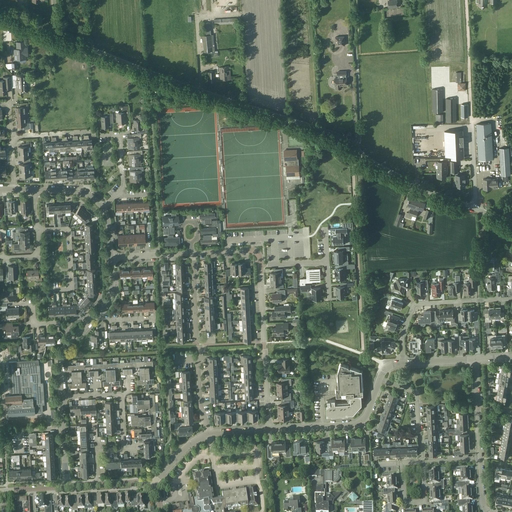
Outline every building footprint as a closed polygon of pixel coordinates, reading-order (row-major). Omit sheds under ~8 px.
[(212,51),(211,35),(202,36),(204,52),(212,51)] [(336,46),(345,45),(344,36),(335,37),(336,46)] [(17,50),(15,50),(15,57),(15,59),(17,58),(17,60),(26,59),(25,56),(28,56),(27,47),(25,48),(24,42),(16,42),(17,49),(17,50)] [(229,70),(228,67),(219,68),(220,81),(229,80),(231,79),(230,70),(229,70)] [(11,75),(11,84),(15,84),(15,85),(16,88),(17,87),(17,91),(20,91),(22,91),(22,93),(27,93),(27,87),(25,87),(25,83),(25,79),(24,79),(23,76),(20,76),(15,76),(15,75),(11,75)] [(338,78),(335,78),(335,86),(336,86),(336,89),(341,88),(341,86),(347,85),(347,77),(346,77),(346,75),(340,75),(338,75),(338,78)] [(0,93),(7,93),(7,90),(5,90),(6,88),(11,88),(10,77),(6,77),(6,80),(0,80),(0,93)] [(433,112),(443,112),(443,89),(433,89),(433,112)] [(446,122),(457,122),(456,98),(446,98),(446,122)] [(27,103),(21,104),(21,108),(15,108),(15,109),(14,110),(14,113),(15,113),(16,115),(24,114),(23,107),(27,107),(27,103)] [(117,117),(116,117),(117,123),(126,123),(126,117),(130,117),(129,106),(122,106),(122,111),(122,112),(117,113),(117,117)] [(24,114),(16,115),(17,119),(16,119),(16,127),(23,126),(23,130),(29,129),(29,127),(29,124),(24,124),(24,119),(25,119),(25,114),(24,114)] [(102,128),(109,127),(109,123),(113,123),(113,114),(108,114),(108,117),(101,117),(102,128)] [(144,126),(142,127),(142,123),(146,123),(145,115),(138,115),(138,119),(134,120),(134,130),(137,130),(137,134),(142,133),(145,133),(144,126)] [(491,124),(477,125),(479,160),(492,159),(491,124)] [(462,131),(444,132),(445,157),(451,156),(451,158),(463,158),(462,131)] [(142,137),(142,133),(132,134),(132,138),(128,138),(128,149),(140,148),(139,137),(142,137)] [(18,153),(28,152),(27,147),(31,146),(30,143),(21,144),(21,147),(18,147),(18,153)] [(133,154),(128,154),(129,165),(141,165),(140,154),(142,154),(142,150),(133,151),(133,154)] [(297,159),(297,150),(284,151),(285,160),(288,160),(288,166),(286,166),(287,176),(299,175),(299,166),(298,166),(298,159),(297,159)] [(30,159),(28,159),(28,152),(18,153),(18,159),(23,159),(23,162),(30,161),(30,159)] [(502,175),(510,174),(509,158),(501,158),(502,175)] [(29,170),(29,164),(30,164),(30,161),(23,162),(23,165),(19,165),(19,171),(29,170)] [(446,178),(446,174),(447,174),(447,166),(446,165),(446,162),(438,162),(438,169),(437,169),(437,178),(446,178)] [(134,171),(129,171),(130,182),(142,181),(141,170),(143,170),(143,167),(134,168),(134,171)] [(29,170),(19,171),(20,177),(24,176),(24,179),(32,179),(32,175),(29,176),(29,170)] [(458,175),(455,175),(456,183),(457,183),(457,187),(465,187),(464,175),(458,175)] [(497,179),(483,179),(483,189),(498,188),(497,179)] [(413,214),(418,200),(410,197),(408,204),(411,206),(408,213),(413,214)] [(416,217),(419,208),(423,210),(425,203),(418,200),(413,214),(412,215),(416,217)] [(5,214),(9,214),(9,212),(15,212),(15,201),(7,202),(7,208),(4,208),(5,214)] [(30,213),(29,201),(20,201),(20,205),(18,205),(18,210),(21,210),(21,214),(30,213)] [(73,213),(74,210),(70,210),(70,203),(65,204),(65,213),(73,213)] [(49,214),(54,214),(54,204),(46,205),(47,213),(49,213),(49,214)] [(78,217),(84,210),(80,207),(76,212),(74,210),(73,213),(78,217)] [(84,222),(91,219),(90,216),(88,214),(84,210),(78,217),(84,222)] [(177,213),(163,214),(164,224),(178,223),(177,213)] [(84,230),(93,229),(93,224),(87,224),(86,221),(84,222),(84,230)] [(217,224),(212,224),(212,227),(217,226),(218,233),(221,233),(220,232),(220,223),(217,223),(217,224)] [(20,240),(29,239),(29,232),(25,232),(24,228),(16,229),(16,232),(13,232),(14,240),(20,240)] [(347,233),(346,229),(335,230),(335,236),(333,236),(333,245),(344,244),(343,238),(346,238),(345,233),(347,233)] [(164,236),(165,245),(179,244),(179,235),(164,236)] [(29,239),(20,240),(20,244),(13,244),(14,251),(24,251),(23,247),(30,246),(29,239)] [(343,251),(334,251),(335,256),(333,256),(334,261),(335,261),(335,263),(343,263),(343,251)] [(237,264),(238,274),(246,273),(246,275),(250,275),(250,268),(246,269),(244,268),(244,263),(237,264)] [(231,274),(238,274),(237,264),(230,264),(230,269),(225,269),(226,276),(231,275),(231,274)] [(345,265),(339,265),(339,267),(336,268),(336,270),(335,270),(335,273),(336,273),(336,276),(342,275),(342,268),(345,268),(345,265)] [(6,283),(11,283),(11,279),(18,278),(17,266),(8,266),(9,277),(6,277),(6,283)] [(493,274),(493,275),(487,275),(487,278),(485,278),(486,283),(488,283),(488,290),(496,289),(495,283),(499,283),(498,272),(499,272),(499,267),(494,267),(494,272),(495,272),(495,274),(493,274)] [(271,279),(281,278),(281,272),(283,272),(282,269),(275,269),(275,273),(270,273),(271,279)] [(42,274),(38,274),(38,270),(27,271),(27,279),(36,278),(36,281),(42,280),(42,274)] [(313,270),(303,270),(304,280),(318,280),(318,271),(313,271),(313,270)] [(465,294),(473,294),(473,286),(477,286),(476,277),(469,277),(470,281),(468,283),(464,283),(465,294)] [(281,278),(271,279),(271,285),(275,285),(275,288),(284,288),(284,284),(281,285),(281,278)] [(85,284),(84,279),(79,279),(80,281),(74,281),(74,287),(76,287),(76,284),(85,284)] [(404,279),(401,279),(398,279),(396,285),(393,284),(392,284),(392,285),(391,285),(391,286),(391,287),(391,288),(392,288),(393,289),(392,291),(400,293),(400,292),(403,293),(405,288),(408,288),(408,279),(404,279)] [(417,293),(425,293),(425,290),(428,289),(428,280),(421,280),(420,281),(420,282),(417,283),(417,293)] [(433,296),(441,295),(441,290),(444,290),(444,281),(439,281),(439,283),(432,284),(433,296)] [(460,291),(460,282),(453,282),(453,285),(448,285),(448,289),(449,289),(449,295),(457,294),(456,291),(460,291)] [(88,294),(90,295),(96,296),(97,293),(97,286),(87,286),(88,294)] [(298,289),(288,290),(288,294),(295,294),(295,298),(298,298),(298,294),(298,289)] [(320,289),(312,289),(313,300),(320,299),(320,289)] [(345,289),(336,289),(336,299),(346,299),(345,289)] [(285,293),(285,290),(283,290),(283,293),(272,293),(273,302),(282,302),(281,298),(285,297),(285,293)] [(7,297),(8,303),(18,302),(18,295),(13,296),(13,291),(2,292),(2,298),(7,297)] [(172,293),(162,293),(163,301),(172,300),(172,293)] [(88,297),(90,295),(88,294),(83,300),(90,306),(94,301),(88,297)] [(399,301),(400,298),(392,295),(390,300),(389,300),(388,301),(387,303),(388,304),(389,304),(390,305),(389,307),(397,310),(398,309),(401,310),(403,303),(399,301)] [(83,300),(82,299),(78,303),(79,304),(78,305),(81,312),(84,311),(85,311),(90,306),(83,300)] [(71,315),(76,315),(78,315),(79,314),(81,312),(78,305),(70,306),(71,315)] [(273,318),(285,318),(284,311),(291,310),(290,305),(278,306),(279,311),(272,311),(273,318)] [(8,306),(0,306),(0,310),(6,310),(6,318),(19,317),(19,308),(8,309),(8,306)] [(496,309),(495,309),(495,318),(498,318),(499,318),(499,320),(504,320),(503,312),(501,312),(501,307),(496,307),(496,309)] [(489,313),(485,313),(485,322),(491,322),(491,321),(492,318),(495,318),(495,309),(494,309),(494,308),(489,308),(489,313)] [(468,320),(467,309),(461,309),(461,313),(458,313),(459,322),(464,321),(464,319),(468,319),(468,320)] [(467,309),(468,320),(474,319),(474,321),(478,321),(478,312),(474,312),(474,310),(471,310),(471,309),(467,309)] [(400,318),(395,316),(392,315),(393,313),(385,310),(384,313),(390,315),(389,318),(389,321),(388,320),(385,327),(397,331),(399,324),(397,323),(398,321),(399,321),(400,318)] [(442,320),(447,320),(446,310),(440,311),(440,315),(436,315),(436,322),(436,326),(443,326),(442,320)] [(446,310),(447,320),(451,320),(451,325),(458,325),(457,314),(453,314),(453,310),(446,310)] [(418,323),(421,322),(421,324),(422,325),(423,325),(424,325),(425,324),(425,323),(425,322),(436,322),(436,315),(436,311),(423,311),(424,315),(418,315),(418,317),(417,317),(415,321),(418,321),(418,323)] [(11,323),(3,324),(3,327),(6,327),(7,334),(11,334),(11,337),(18,337),(18,334),(19,334),(18,326),(11,326),(11,323)] [(274,336),(284,335),(284,331),(288,331),(288,323),(279,324),(279,327),(273,327),(274,336)] [(147,329),(147,338),(153,338),(153,334),(156,334),(155,327),(152,327),(152,329),(147,329)] [(100,345),(100,341),(102,341),(102,338),(107,338),(107,330),(95,331),(95,335),(92,336),(92,341),(94,341),(94,345),(100,345)] [(452,340),(448,340),(449,350),(455,350),(455,347),(459,347),(458,337),(458,333),(455,333),(455,337),(452,337),(452,340)] [(45,335),(45,342),(51,342),(51,344),(55,344),(54,334),(45,335)] [(476,338),(469,339),(470,349),(476,349),(476,343),(480,343),(479,334),(475,334),(476,338)] [(463,335),(459,335),(460,344),(463,344),(463,345),(463,349),(470,349),(469,339),(469,336),(463,336),(463,335)] [(491,335),(487,336),(487,342),(491,342),(491,348),(496,348),(496,347),(497,346),(496,338),(496,335),(491,335)] [(502,335),(496,335),(496,338),(497,346),(498,346),(498,348),(503,348),(502,341),(506,341),(505,335),(502,335)] [(422,348),(421,336),(413,336),(412,340),(410,340),(410,348),(411,348),(411,349),(411,350),(412,351),(413,351),(413,352),(418,351),(418,348),(422,348)] [(31,344),(30,341),(31,341),(30,337),(23,337),(23,341),(23,347),(29,347),(29,350),(32,350),(35,350),(34,344),(31,344)] [(443,337),(437,338),(438,348),(442,347),(442,350),(449,350),(448,340),(444,340),(444,339),(443,339),(443,337)] [(437,347),(436,338),(428,339),(428,340),(427,340),(426,340),(426,341),(425,342),(425,343),(426,351),(434,351),(433,348),(434,347),(437,347)] [(390,342),(390,341),(384,342),(384,345),(382,345),(383,354),(391,353),(390,349),(391,349),(392,348),(395,348),(395,342),(390,342)] [(145,373),(150,372),(149,366),(153,366),(153,361),(147,361),(147,356),(144,356),(145,373)] [(130,362),(127,362),(128,373),(134,373),(135,372),(135,371),(134,371),(133,371),(132,367),(136,367),(136,362),(134,362),(134,359),(130,360),(130,362)] [(139,359),(136,359),(136,367),(139,367),(140,371),(138,371),(138,372),(138,374),(139,375),(140,375),(140,373),(145,373),(144,361),(141,361),(141,360),(139,359)] [(289,364),(288,359),(282,359),(283,365),(278,365),(279,373),(290,372),(289,364)] [(8,363),(10,395),(4,396),(5,404),(4,404),(6,404),(7,415),(42,413),(42,399),(44,399),(43,382),(41,382),(40,377),(40,365),(38,365),(38,361),(8,363)] [(85,365),(83,365),(79,365),(79,362),(76,362),(76,365),(77,377),(82,377),(82,378),(83,378),(84,378),(84,375),(83,374),(82,374),(82,370),(85,370),(85,365)] [(122,374),(128,373),(127,362),(119,363),(119,368),(123,368),(123,371),(121,371),(121,372),(121,373),(122,374)] [(106,375),(111,374),(110,363),(102,364),(102,369),(106,369),(106,373),(104,373),(104,374),(104,376),(105,377),(106,377),(106,375)] [(115,368),(119,368),(119,363),(110,363),(111,374),(116,374),(116,376),(117,376),(117,375),(117,373),(116,373),(115,368)] [(88,376),(94,376),(93,364),(85,365),(85,370),(88,369),(89,374),(87,374),(87,376),(88,376)] [(99,369),(102,369),(102,364),(93,364),(94,376),(100,375),(101,375),(101,373),(100,373),(99,373),(99,369)] [(360,373),(360,370),(343,364),(342,367),(339,367),(338,372),(338,385),(340,385),(340,387),(336,387),(337,396),(350,395),(351,403),(327,404),(327,415),(353,414),(362,405),(361,395),(363,395),(363,390),(361,390),(361,382),(363,382),(362,373),(360,373)] [(72,377),(77,377),(76,365),(68,366),(68,371),(72,370),(72,377)] [(150,372),(145,373),(146,389),(149,389),(149,384),(154,384),(154,379),(150,379),(150,374),(152,374),(153,374),(153,373),(152,372),(150,372)] [(137,385),(146,384),(145,373),(140,373),(140,375),(140,380),(137,380),(137,385)] [(103,387),(112,386),(111,374),(106,375),(106,377),(106,381),(103,381),(103,387)] [(116,381),(116,376),(116,374),(111,374),(112,386),(120,386),(120,381),(116,381)] [(69,388),(78,388),(77,377),(72,377),(72,383),(69,383),(69,388)] [(82,382),(82,378),(82,377),(77,377),(78,388),(86,387),(86,382),(82,382)] [(277,389),(288,389),(287,385),(292,385),(291,378),(283,379),(283,383),(277,383),(277,389)] [(288,389),(277,389),(278,396),(283,396),(283,400),(292,399),(292,393),(288,393),(288,389)] [(388,398),(396,401),(397,397),(401,399),(402,397),(389,392),(387,398),(388,398)] [(143,398),(144,403),(155,402),(155,395),(159,394),(159,393),(154,393),(154,394),(150,394),(150,398),(143,398)] [(137,395),(132,395),(132,404),(144,403),(143,398),(143,395),(141,395),(142,398),(137,398),(137,395)] [(395,404),(396,401),(388,398),(387,403),(398,407),(399,405),(395,404)] [(278,412),(289,412),(288,409),(293,408),(293,401),(282,401),(283,405),(278,405),(278,412)] [(151,411),(156,411),(155,402),(144,403),(144,408),(151,408),(151,411)] [(138,409),(144,408),(144,403),(132,404),(133,412),(138,412),(138,409)] [(398,407),(387,403),(385,403),(384,408),(385,408),(392,411),(393,408),(397,409),(398,407)] [(391,414),(392,411),(385,408),(383,413),(394,417),(395,417),(395,415),(391,414)] [(459,413),(459,418),(468,418),(468,412),(461,412),(461,408),(452,409),(452,413),(459,413)] [(144,415),(145,420),(156,420),(156,413),(159,412),(159,411),(156,411),(151,411),(151,415),(146,415),(144,415)] [(394,417),(383,413),(382,413),(380,418),(381,418),(390,422),(391,419),(394,420),(394,417)] [(391,422),(390,422),(381,418),(379,423),(387,426),(388,426),(389,427),(391,427),(392,425),(390,425),(391,422)] [(160,419),(156,420),(145,420),(145,425),(147,425),(151,425),(152,428),(157,428),(156,422),(161,422),(160,419)] [(188,426),(188,422),(175,423),(175,429),(179,429),(179,435),(190,435),(190,433),(192,433),(192,426),(188,426)] [(387,426),(379,423),(378,423),(376,428),(379,429),(378,432),(383,434),(386,435),(389,427),(388,426),(387,426)] [(455,432),(466,431),(466,429),(469,429),(468,423),(457,424),(456,424),(457,428),(455,428),(455,432)] [(146,437),(146,438),(146,439),(150,439),(150,437),(157,436),(157,428),(152,428),(152,432),(145,432),(146,437)] [(146,437),(145,432),(141,432),(141,429),(134,429),(134,438),(146,437)] [(460,440),(469,439),(469,434),(467,434),(466,431),(455,432),(453,432),(453,435),(457,434),(458,440),(460,440)] [(332,451),(339,451),(338,439),(332,439),(332,446),(328,446),(329,449),(329,456),(332,456),(332,451)] [(349,454),(349,452),(348,443),(345,443),(345,439),(338,439),(339,451),(344,451),(344,455),(349,454)] [(303,447),(302,440),(298,441),(298,442),(294,442),(294,451),(293,451),(293,455),(298,454),(298,452),(303,451),(303,454),(307,454),(306,447),(303,447)] [(329,456),(329,449),(325,450),(324,441),(316,442),(316,452),(322,451),(322,456),(329,456)] [(272,453),(279,452),(278,442),(271,442),(271,446),(267,446),(267,457),(272,457),(272,453)] [(278,442),(279,452),(286,452),(286,456),(291,456),(290,444),(285,445),(285,442),(278,442)] [(470,445),(461,445),(461,451),(454,451),(454,455),(462,454),(462,451),(470,450),(470,445)] [(142,457),(145,460),(146,459),(151,458),(150,456),(153,456),(152,451),(144,451),(145,456),(143,456),(142,457)] [(145,460),(142,457),(141,458),(142,459),(136,460),(137,468),(145,467),(145,461),(145,460)] [(461,476),(471,476),(471,470),(468,470),(468,467),(463,467),(456,468),(457,471),(461,470),(461,476)] [(429,472),(429,478),(440,477),(440,474),(442,474),(442,471),(445,471),(445,468),(431,469),(432,472),(429,472)] [(257,504),(255,487),(222,492),(223,498),(215,499),(211,470),(203,471),(200,471),(200,472),(192,473),(197,502),(195,502),(195,501),(186,503),(186,505),(180,506),(180,504),(172,505),(173,510),(170,510),(170,511),(237,511),(235,511),(225,511),(225,509),(257,504)] [(325,472),(325,483),(326,483),(335,483),(339,479),(339,477),(341,477),(342,470),(339,470),(339,472),(325,472)] [(224,482),(249,479),(248,473),(223,476),(224,482)] [(389,474),(382,475),(383,478),(387,478),(387,483),(397,483),(397,477),(389,477),(389,474)] [(471,476),(461,476),(461,482),(455,483),(455,486),(457,486),(468,485),(468,482),(472,482),(471,476)] [(440,478),(429,478),(430,484),(432,484),(432,487),(444,486),(444,481),(440,481),(440,478)] [(398,489),(397,483),(387,483),(387,489),(383,490),(383,493),(392,492),(392,489),(398,489)] [(468,485),(457,486),(457,489),(461,488),(462,494),(472,494),(472,488),(469,488),(468,485)] [(316,493),(315,493),(315,504),(316,504),(315,511),(328,511),(329,505),(333,505),(333,501),(333,500),(335,498),(331,494),(327,494),(326,495),(325,495),(325,490),(324,490),(324,486),(323,486),(316,486),(316,493)] [(444,486),(432,487),(433,490),(430,490),(430,496),(441,495),(440,490),(444,489),(444,486)] [(392,492),(383,493),(384,496),(387,495),(388,501),(398,501),(398,495),(393,495),(392,492)] [(134,507),(134,503),(134,500),(131,500),(130,493),(123,493),(124,494),(124,503),(131,503),(131,507),(134,507)] [(97,508),(97,505),(104,505),(104,495),(104,494),(97,495),(97,502),(94,502),(94,508),(97,508)] [(124,504),(124,503),(124,494),(117,495),(117,502),(114,502),(114,508),(114,509),(117,509),(117,505),(124,504)] [(472,494),(462,494),(462,500),(458,500),(458,504),(469,503),(469,500),(473,500),(472,494)] [(94,508),(94,502),(91,502),(91,495),(84,495),(84,497),(84,506),(91,505),(91,508),(94,508)] [(114,508),(114,502),(111,503),(111,495),(104,495),(104,505),(104,506),(111,505),(112,508),(114,508)] [(134,503),(134,507),(134,511),(138,511),(138,506),(145,505),(144,495),(137,496),(137,503),(134,503)] [(290,500),(284,500),(284,506),(283,506),(284,511),(288,510),(288,508),(294,508),(294,511),(291,511),(301,511),(301,510),(298,510),(298,504),(300,504),(300,495),(293,495),(294,502),(290,502),(290,500)] [(441,501),(441,495),(430,496),(431,502),(433,502),(433,505),(442,504),(445,504),(445,501),(441,501)] [(57,497),(57,504),(54,504),(55,511),(58,511),(58,507),(64,507),(64,498),(64,496),(57,497)] [(47,503),(47,497),(39,498),(40,508),(46,507),(46,511),(51,511),(51,503),(47,503)] [(75,511),(74,505),(71,505),(71,497),(64,498),(64,507),(65,508),(71,508),(72,511),(75,511)] [(84,507),(84,506),(84,497),(77,497),(77,504),(74,505),(75,511),(77,511),(77,507),(84,507)] [(30,511),(29,498),(15,499),(16,501),(15,501),(15,511),(30,511)] [(362,502),(362,505),(363,505),(363,511),(373,511),(373,504),(373,500),(362,502)] [(398,501),(388,501),(388,507),(385,507),(385,511),(390,511),(391,511),(396,511),(395,507),(399,507),(398,501)] [(470,506),(469,503),(458,504),(458,507),(462,506),(462,511),(468,511),(473,511),(473,506),(470,506)]
